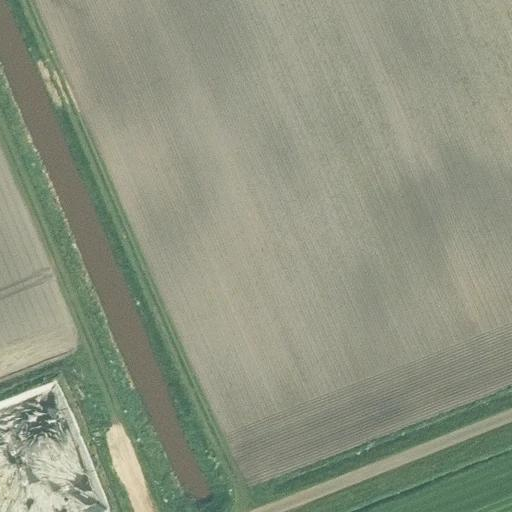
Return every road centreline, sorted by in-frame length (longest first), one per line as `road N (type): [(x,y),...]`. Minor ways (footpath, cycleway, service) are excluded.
road 1 (track): [(162,511),(0,114)]
road 2 (unclassified): [(260,511),(511,413)]
